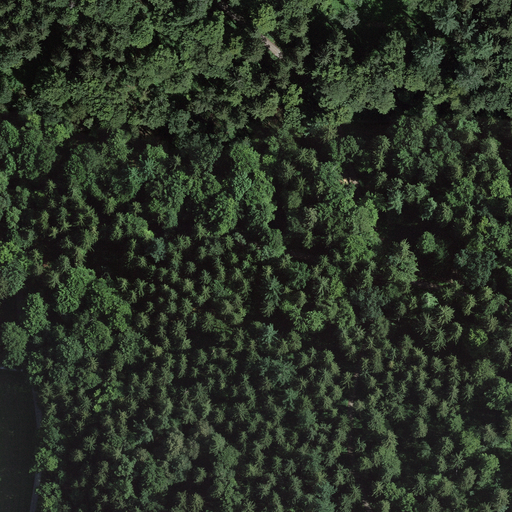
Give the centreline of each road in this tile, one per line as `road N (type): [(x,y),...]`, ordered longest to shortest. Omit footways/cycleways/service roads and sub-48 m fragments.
road 1 (track): [(0,174),(144,221),(511,306)]
road 2 (track): [(2,175),(39,452),(31,511)]
road 3 (track): [(219,0),(304,78),(336,120),(379,273)]
road 4 (track): [(370,511),(349,420),(379,273)]
